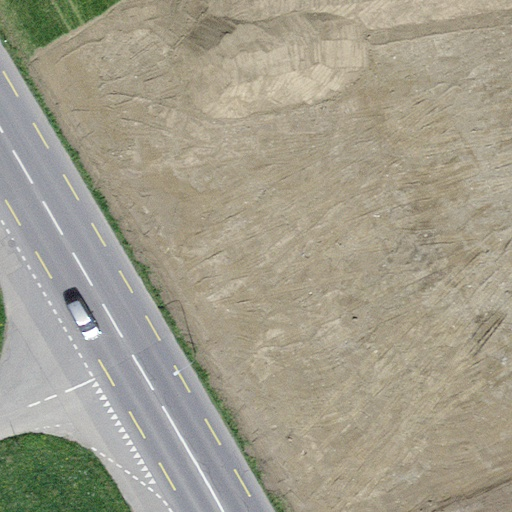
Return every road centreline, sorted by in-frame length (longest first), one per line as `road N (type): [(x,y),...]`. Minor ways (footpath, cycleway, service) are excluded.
road 1 (primary): [(0,133),(135,359)]
road 2 (primary): [(135,359),(220,511)]
road 3 (unclassified): [(135,359),(0,412)]
